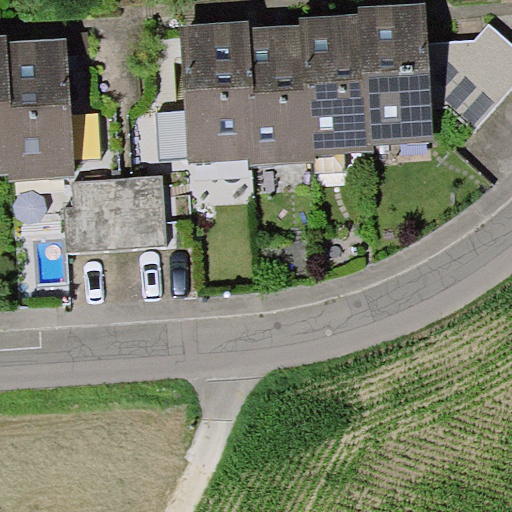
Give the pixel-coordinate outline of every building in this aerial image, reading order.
[(419,10),(358,14),(358,20),(366,142),(393,141),(398,129),(426,126),(419,10)] [(358,20),(298,24),(298,31),(306,160),(307,175),(343,172),(342,150),(367,148),(366,142),(358,20)] [(238,29),(180,33),(187,151),(215,148),(223,160),(246,158),(246,153),(239,35),(238,29)] [(298,31),(239,35),(246,153),(275,151),(281,161),(306,160),(298,31)] [(56,48),(0,50),(0,171),(0,173),(1,180),(30,179),(35,167),(64,164),(56,48)] [(63,209),(65,253),(162,247),(158,178),(70,183),(72,209),(63,209)]
